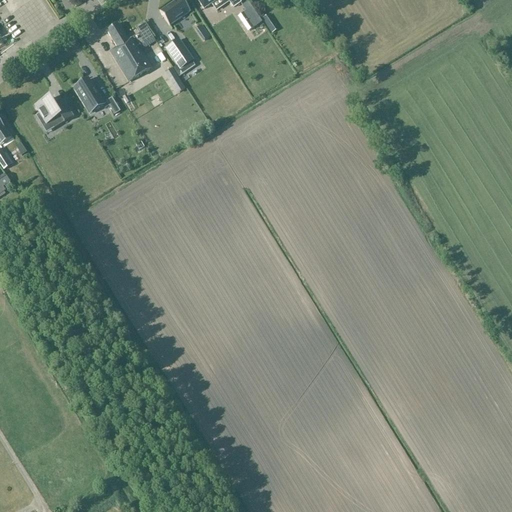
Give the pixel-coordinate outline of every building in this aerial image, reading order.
[(170,27),(190,13),(181,0),(178,0),(160,13),(170,27)] [(241,4),(238,0),(196,0),(204,11),(219,0),(220,0),(222,3),(226,0),(227,0),(233,9),(241,4)] [(239,15),(249,31),(257,27),(247,11),(239,15)] [(138,47),(145,43),(140,35),(128,42),(118,26),(115,27),(113,26),(109,28),(109,31),(107,32),(117,49),(110,53),(129,83),(152,69),(138,47)] [(194,62),(180,41),(166,51),(177,67),(174,70),(179,78),(195,67),(193,63),(194,62)] [(178,95),(185,91),(177,77),(170,82),(178,95)] [(94,91),(88,81),(79,87),(80,88),(75,91),(86,108),(90,105),(94,112),(104,106),(98,97),(97,97),(94,91)] [(106,103),(114,116),(120,113),(112,99),(106,103)] [(36,117),(42,128),(57,119),(61,126),(74,118),(64,103),(55,108),(50,100),(36,108),(40,115),(36,117)] [(146,123),(156,146),(165,142),(155,120),(146,123)] [(4,129),(0,121),(0,146),(0,147),(11,139),(4,129)] [(16,148),(22,157),(28,154),(22,145),(16,148)] [(0,151),(0,150),(0,166),(4,172),(13,166),(6,155),(4,156),(0,151)] [(21,181),(13,170),(7,175),(14,185),(21,181)] [(0,194),(5,191),(4,189),(5,188),(5,187),(9,184),(10,185),(11,184),(5,176),(0,179),(0,194)] [(5,188),(8,192),(13,189),(10,185),(9,184),(5,187),(5,188)]
